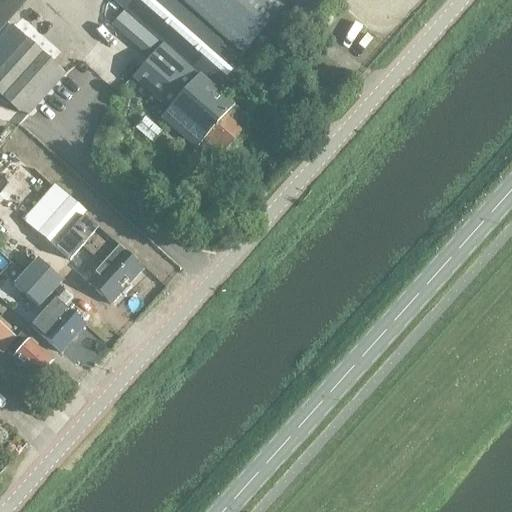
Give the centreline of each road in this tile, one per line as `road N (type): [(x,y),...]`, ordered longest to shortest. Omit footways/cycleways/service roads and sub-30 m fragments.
road 1 (tertiary): [(7,511),(465,0)]
road 2 (secondary): [(226,511),(511,192)]
road 3 (unknown): [(210,285),(84,176),(64,129),(77,72)]
